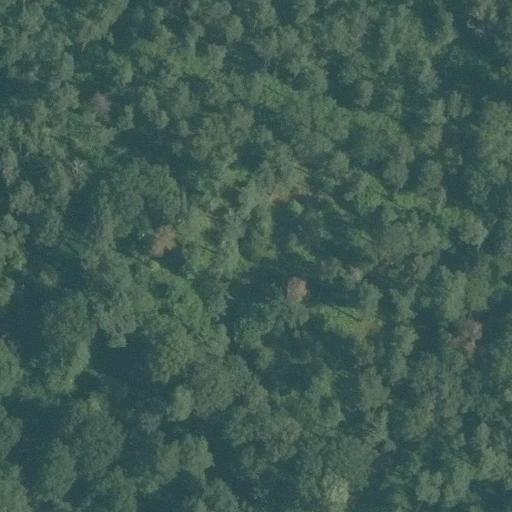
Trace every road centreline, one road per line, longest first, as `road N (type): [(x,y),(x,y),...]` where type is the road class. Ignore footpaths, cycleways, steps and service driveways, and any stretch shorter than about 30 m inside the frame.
road 1 (track): [(43,511),(126,431),(209,374),(351,295),(476,264)]
road 2 (track): [(511,121),(447,371),(383,471)]
road 3 (track): [(334,511),(355,488),(511,395)]
